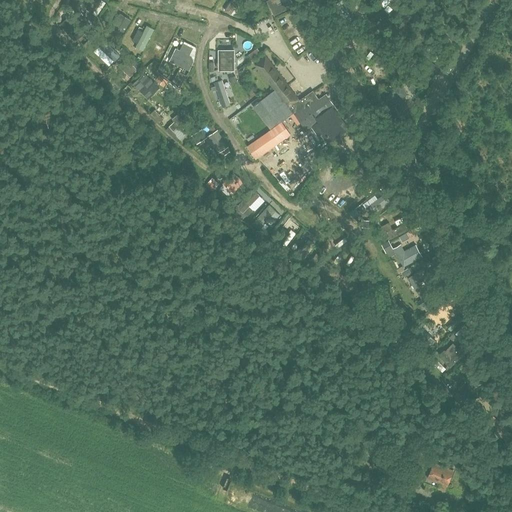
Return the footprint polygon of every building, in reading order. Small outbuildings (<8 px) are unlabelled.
[(92,0),(87,9),(97,16),(105,2),(101,0),(92,0)] [(286,0),(278,4),(275,0),(268,0),(267,1),(274,15),(295,5),(292,0),(286,0)] [(343,0),(342,0),(329,8),(341,28),(355,19),(343,0)] [(415,12),(409,7),(404,3),(390,19),(401,28),(415,12)] [(121,13),(111,29),(114,30),(122,35),(131,20),(128,18),(121,13)] [(257,48),(246,56),(249,61),(261,52),(257,48)] [(402,66),(380,49),(373,59),(395,76),(402,66)] [(261,100),(270,112),(266,115),(275,127),(279,124),(293,113),(289,107),(299,100),(298,99),(292,91),(291,90),(292,90),(277,70),(276,70),(266,56),(256,64),(264,75),(275,90),(261,100)] [(432,79),(439,66),(423,57),(415,70),(432,79)] [(127,58),(119,66),(130,77),(138,70),(127,58)] [(160,87),(144,72),(133,84),(148,99),(160,87)] [(168,81),(160,74),(156,80),(164,86),(168,81)] [(401,103),(399,99),(406,94),(401,85),(400,85),(393,89),(394,91),(380,99),(394,122),(402,117),(395,107),(401,103)] [(299,100),(289,107),(293,113),(306,130),(312,126),(320,136),(319,136),(319,137),(322,135),(328,142),(348,128),(334,108),(333,107),(335,105),(327,94),(320,99),(313,90),(299,100)] [(177,113),(172,119),(174,121),(169,126),(178,135),(177,136),(180,139),(189,130),(182,123),(184,121),(177,113)] [(269,131),(248,145),(256,158),(288,135),(281,125),(270,133),(269,131)] [(202,129),(192,135),(197,144),(207,137),(202,129)] [(218,130),(208,136),(218,153),(219,153),(222,157),(230,152),(227,147),(228,147),(218,130)] [(234,172),(227,181),(237,190),(245,182),(234,172)] [(212,178),(206,184),(213,190),(219,184),(212,178)] [(371,189),(375,194),(385,186),(381,181),(371,189)] [(382,200),(389,189),(384,185),(377,196),(382,200)] [(220,197),(227,202),(233,195),(227,189),(220,197)] [(401,245),(395,249),(404,265),(422,255),(417,245),(405,252),(401,245)] [(317,253),(306,266),(341,295),(351,282),(317,253)] [(348,301),(373,321),(381,311),(375,307),(377,304),(359,288),(348,301)] [(425,331),(409,348),(419,358),(435,341),(425,331)] [(447,370),(451,367),(468,349),(462,343),(459,347),(454,343),(446,351),(445,350),(439,356),(448,365),(445,367),(438,361),(435,364),(442,372),(445,369),(447,370)] [(480,378),(467,387),(464,383),(458,388),(461,391),(455,396),(459,402),(485,384),(480,378)] [(504,438),(511,444),(511,433),(510,432),(507,429),(508,428),(493,416),(484,425),(491,431),(494,427),(501,434),(505,437),(504,438)] [(371,450),(380,433),(369,427),(360,444),(366,448),(358,460),(361,461),(357,468),(370,475),(375,465),(364,459),(369,450),(371,450)] [(429,435),(423,431),(413,446),(420,451),(429,435)] [(389,451),(386,456),(382,454),(376,466),(396,478),(402,465),(389,458),(392,453),(389,451)] [(430,481),(440,484),(441,482),(447,485),(453,471),(437,464),(433,462),(426,479),(430,481)] [(407,492),(413,487),(408,482),(402,488),(407,492)]
